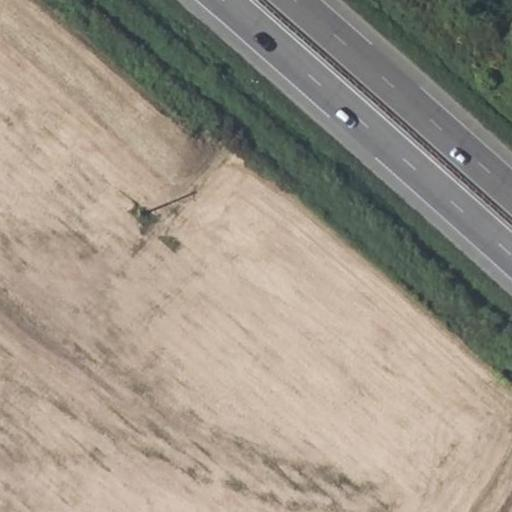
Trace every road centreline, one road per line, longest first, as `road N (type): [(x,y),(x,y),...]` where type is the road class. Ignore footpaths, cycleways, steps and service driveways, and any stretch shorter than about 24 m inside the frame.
road 1 (trunk): [(223,0),(511,256)]
road 2 (trunk): [(511,193),(294,0)]
